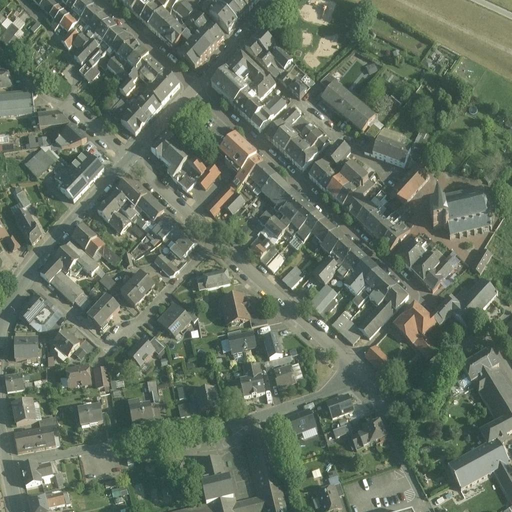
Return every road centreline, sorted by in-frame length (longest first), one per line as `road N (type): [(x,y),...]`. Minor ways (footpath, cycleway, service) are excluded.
road 1 (residential): [(352,368),(311,398),(227,426),(8,465)]
road 2 (residential): [(22,276),(109,353),(215,239)]
road 3 (residential): [(352,368),(215,239)]
road 4 (tertiary): [(127,159),(22,276)]
road 5 (residential): [(195,87),(299,183)]
road 6 (residential): [(234,46),(336,140)]
road 7 (unclassified): [(99,0),(195,87)]
road 8 (residential): [(20,0),(71,59),(71,110)]
